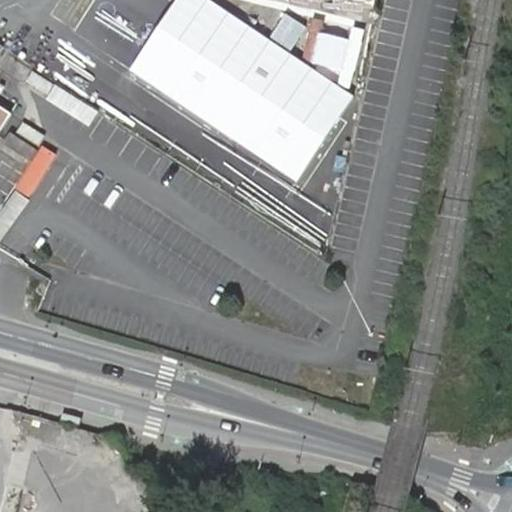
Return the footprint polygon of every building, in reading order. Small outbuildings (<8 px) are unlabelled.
[(354,97),(208,0),(179,0),(131,72),(297,182),(354,97)] [(138,0),(138,12),(156,12),(155,0),(138,0)] [(344,60),(365,33),(321,0),(303,0),(290,18),(344,60)] [(0,131),(11,115),(0,107),(0,131)] [(132,156),(140,143),(108,124),(100,136),(132,156)]
